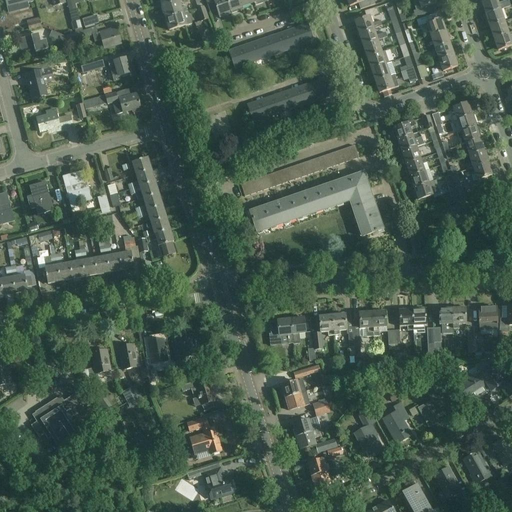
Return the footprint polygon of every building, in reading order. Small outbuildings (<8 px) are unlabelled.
[(5,0),(7,6),(9,13),(20,10),(18,4),(26,1),(27,3),(33,1),(32,0),(5,0)] [(76,9),(73,0),(66,0),(69,11),(76,9)] [(216,9),(219,18),(227,15),(226,13),(230,11),(226,0),(214,0),(213,0),(205,0),(209,12),(216,9)] [(226,0),(230,11),(231,14),(239,11),(238,8),(242,7),(239,0),(226,0)] [(347,0),(349,6),(358,3),(360,10),(375,5),(373,0),(347,0)] [(412,0),(416,10),(413,11),(415,17),(426,13),(424,7),(436,3),(434,0),(412,0)] [(481,3),(485,14),(485,15),(500,10),(511,6),(509,0),(497,4),(496,0),(488,0),(482,2),(481,3)] [(161,6),(165,18),(182,13),(187,11),(186,6),(180,8),(178,1),(161,6)] [(402,5),(396,7),(399,16),(405,14),(402,5)] [(203,6),(197,8),(198,8),(197,9),(201,21),(208,19),(203,6)] [(376,7),(364,11),(366,17),(354,21),(359,34),(373,29),(382,26),(380,21),(371,24),(369,17),(378,14),(376,7)] [(76,9),(69,11),(72,22),(79,20),(76,9)] [(390,19),(396,17),(393,9),(387,11),(390,19)] [(485,15),(485,14),(482,15),(482,16),(483,16),(485,23),(488,22),(489,27),(504,22),(506,21),(504,14),(501,15),(500,10),(485,15)] [(188,11),(187,11),(182,13),(165,18),(169,31),(192,24),(188,11)] [(96,15),(83,19),(85,27),(99,23),(96,15)] [(430,36),(445,31),(441,19),(429,23),(427,17),(416,21),(418,26),(426,23),(430,36)] [(39,18),(35,19),(26,21),(29,31),(42,28),(39,18)] [(82,28),(80,20),(79,20),(72,22),(71,22),(73,30),(82,28)] [(397,21),(391,23),(394,31),(400,29),(397,21)] [(489,27),(493,39),(508,34),(504,22),(489,27)] [(299,46),(313,41),(307,25),(294,29),(299,46)] [(95,42),(102,40),(104,48),(121,43),(117,29),(109,32),(108,30),(97,33),(95,27),(65,36),(68,43),(93,36),(95,42)] [(299,46),(294,29),(281,34),(286,50),(299,46)] [(359,34),(363,45),(377,40),(387,37),(385,33),(376,36),(373,29),(359,34)] [(67,44),(65,36),(51,31),(49,37),(67,44)] [(445,31),(430,36),(434,48),(449,43),(445,31)] [(404,41),(401,32),(395,34),(398,43),(404,41)] [(411,33),(406,35),(408,43),(414,41),(411,33)] [(48,49),(46,43),(41,44),(38,34),(18,39),(21,53),(35,50),(36,53),(48,49)] [(281,34),(268,38),(274,55),(286,50),(281,34)] [(511,46),(508,34),(493,39),(497,51),(511,46)] [(274,55),(268,38),(255,43),(261,59),(274,55)] [(363,45),(367,57),(381,53),(377,40),(363,45)] [(261,59),(255,43),(242,47),(248,64),(261,59)] [(434,48),(438,60),(453,55),(449,43),(434,48)] [(408,52),(405,45),(399,47),(402,54),(408,52)] [(415,45),(410,47),(413,55),(418,53),(415,45)] [(248,64),(242,47),(229,52),(234,68),(248,64)] [(367,57),(371,69),(389,63),(385,51),(381,53),(367,57)] [(453,55),(438,60),(443,72),(457,67),(453,55)] [(412,64),(409,56),(403,58),(406,66),(412,64)] [(414,59),(417,67),(422,65),(420,57),(414,59)] [(83,74),(104,68),(101,58),(80,64),(83,74)] [(130,73),(125,58),(121,59),(121,58),(108,61),(110,68),(115,66),(116,70),(111,71),(114,80),(119,79),(119,76),(130,73)] [(31,68),(32,73),(26,75),(27,82),(29,81),(34,99),(46,96),(44,84),(54,82),(51,69),(55,68),(54,62),(31,68)] [(375,81),(394,75),(395,74),(391,62),(389,63),(371,69),(375,81)] [(424,64),(422,65),(417,67),(421,78),(428,76),(424,64)] [(413,68),(407,70),(405,71),(409,83),(417,80),(413,68)] [(394,75),(375,81),(379,93),(398,87),(398,86),(394,75)] [(446,85),(462,81),(460,75),(444,79),(446,85)] [(325,78),(312,83),(318,100),(331,95),(325,78)] [(318,100),(312,83),(299,87),(305,104),(318,100)] [(305,104),(299,87),(286,92),(292,109),(305,104)] [(292,109),(286,92),(273,96),(279,113),(292,109)] [(112,104),(118,102),(118,100),(116,93),(105,95),(107,105),(112,104)] [(132,110),(132,112),(140,110),(136,95),(118,100),(118,102),(112,104),(115,115),(132,110)] [(260,101),(266,118),(279,113),(273,96),(260,101)] [(266,118),(260,101),(247,105),(253,122),(266,118)] [(454,121),(457,120),(472,115),(470,109),(471,109),(469,103),(452,108),(455,116),(452,117),(454,121)] [(40,132),(48,130),(49,133),(74,127),(71,116),(58,119),(55,110),(47,112),(48,116),(37,119),(38,123),(37,123),(36,124),(37,128),(38,129),(39,129),(40,132)] [(78,113),(79,120),(86,118),(84,111),(78,113)] [(432,115),(436,127),(440,126),(442,125),(438,113),(432,115)] [(457,120),(461,132),(476,127),(474,121),(475,121),(473,115),(472,116),(472,115),(457,120)] [(427,130),(433,128),(429,117),(423,119),(427,130)] [(414,122),(408,124),(393,129),(395,135),(394,135),(395,141),(397,140),(397,141),(412,136),(410,129),(416,127),(414,122)] [(461,132),(465,144),(480,139),(478,133),(479,133),(478,127),(476,128),(476,127),(461,132)] [(401,153),(421,146),(424,145),(418,133),(412,136),(397,141),(399,147),(398,148),(399,153),(401,152),(401,153)] [(465,144),(469,156),(484,151),(482,145),(483,144),(482,139),(480,140),(480,139),(465,144)] [(348,148),(352,160),(358,158),(354,145),(348,148)] [(421,146),(401,153),(403,159),(402,160),(404,165),(405,164),(405,165),(420,160),(418,153),(423,151),(421,146)] [(352,160),(348,148),(341,150),(346,162),(352,160)] [(346,162),(341,150),(335,152),(339,164),(346,162)] [(469,156),(473,168),(488,163),(486,157),(488,157),(486,151),(484,152),(484,151),(469,156)] [(339,164),(335,152),(329,154),(333,166),(339,164)] [(333,166),(329,154),(322,156),(327,169),(333,166)] [(316,158),(320,171),(327,169),(322,156),(316,158)] [(132,163),(135,175),(151,170),(147,158),(132,163)] [(310,161),(314,173),(320,171),(316,158),(310,161)] [(425,158),(420,160),(405,165),(407,171),(406,172),(408,177),(409,177),(424,172),(422,165),(426,163),(425,158)] [(304,163),(308,175),(314,173),(310,161),(304,163)] [(297,165),(301,177),(308,175),(304,163),(297,165)] [(488,163),(473,168),(475,175),(472,177),(473,182),(492,175),(490,169),(492,168),(490,163),(488,163)] [(291,167),(295,179),(301,177),(297,165),(291,167)] [(285,169),(289,182),(295,179),(291,167),(285,169)] [(107,182),(113,181),(110,169),(103,171),(107,182)] [(278,171),(282,184),(289,182),(285,169),(278,171)] [(135,175),(139,187),(155,182),(151,170),(135,175)] [(79,208),(78,203),(92,199),(84,171),(62,177),(71,210),(79,208)] [(272,174),(276,186),(282,184),(278,171),(272,174)] [(383,229),(363,172),(249,211),(257,233),(349,201),(361,237),(383,229)] [(424,172),(409,177),(411,183),(410,183),(412,189),(413,188),(428,183),(424,172)] [(276,186),(272,174),(266,176),(270,188),(276,186)] [(457,174),(452,175),(452,176),(451,176),(455,188),(461,186),(459,182),(457,174)] [(263,190),(270,188),(266,176),(259,178),(263,190)] [(455,188),(451,176),(445,178),(449,190),(455,188)] [(257,192),(263,190),(259,178),(253,180),(257,192)] [(247,182),(251,194),(257,192),(253,180),(247,182)] [(428,183),(413,188),(415,195),(414,195),(416,201),(440,193),(436,181),(428,183)] [(29,187),(32,196),(27,197),(31,210),(35,208),(37,215),(53,210),(45,182),(29,187)] [(138,201),(143,199),(158,194),(155,182),(139,187),(141,191),(137,192),(137,193),(135,194),(138,201)] [(251,194),(247,182),(240,184),(244,197),(251,194)] [(143,199),(147,211),(162,206),(158,194),(143,199)] [(0,225),(14,221),(10,209),(9,209),(8,204),(9,204),(7,196),(0,197),(0,225)] [(106,196),(98,198),(102,214),(111,212),(106,196)] [(166,218),(162,206),(147,211),(151,223),(166,218)] [(61,221),(68,219),(64,207),(58,209),(61,221)] [(83,227),(81,217),(71,220),(73,230),(83,227)] [(170,230),(166,218),(151,223),(153,229),(150,230),(149,229),(136,233),(138,240),(145,238),(170,230)] [(174,242),(170,230),(145,238),(147,243),(156,240),(158,247),(160,247),(164,257),(161,258),(162,259),(175,254),(172,243),(174,242)] [(52,240),(50,232),(29,237),(31,245),(52,240)] [(131,233),(120,237),(122,242),(133,238),(131,233)] [(146,239),(138,240),(140,253),(148,252),(146,239)] [(125,249),(135,247),(134,241),(123,243),(125,249)] [(118,255),(121,271),(134,268),(131,252),(118,255)] [(106,257),(109,273),(121,271),(118,255),(106,257)] [(94,259),(97,275),(109,273),(106,257),(94,259)] [(82,261),(85,277),(97,275),(94,259),(82,261)] [(82,261),(69,263),(72,279),(85,277),(82,261)] [(72,279),(69,263),(57,266),(60,282),(72,279)] [(60,282),(57,266),(45,268),(47,284),(60,282)] [(12,278),(15,294),(27,291),(24,276),(12,278)] [(15,294),(12,278),(0,280),(3,296),(15,294)] [(511,306),(508,307),(508,320),(500,320),(499,334),(508,334),(508,327),(511,326),(511,306)] [(487,323),(497,323),(496,307),(478,308),(479,326),(487,325),(487,323)] [(425,310),(424,310),(424,308),(418,308),(418,310),(412,310),(413,331),(413,335),(418,335),(418,332),(424,332),(424,326),(426,326),(425,310)] [(465,308),(452,309),(452,329),(458,329),(458,325),(466,325),(465,308)] [(407,331),(413,331),(412,310),(406,310),(406,309),(400,309),(400,310),(399,310),(399,327),(407,326),(407,331)] [(452,329),(452,309),(439,309),(439,325),(442,325),(442,334),(453,333),(452,329)] [(372,312),(374,337),(380,336),(379,328),(387,327),(386,311),(384,311),(384,310),(378,310),(378,312),(372,312)] [(361,313),(359,314),(360,329),(367,329),(367,337),(374,337),(372,312),(366,313),(366,311),(361,312),(361,313)] [(340,331),(347,330),(345,314),(344,314),(344,313),(338,313),(338,315),(332,315),(334,336),(340,335),(340,331)] [(334,336),(332,315),(326,316),(326,314),(321,315),(321,316),(319,317),(320,333),(328,332),(328,336),(334,336)] [(291,320),(294,343),(294,345),(300,344),(299,339),(305,338),(305,333),(306,333),(304,318),(291,320)] [(349,331),(358,330),(357,319),(348,320),(349,331)] [(281,336),(287,335),(288,344),(294,343),(291,320),(270,322),(272,337),(270,337),(271,346),(282,345),(281,336)] [(314,349),(322,349),(321,343),(319,343),(318,333),(313,333),(314,348),(314,349)] [(178,369),(184,368),(182,359),(196,356),(196,355),(200,355),(197,336),(193,337),(192,335),(178,338),(181,352),(175,353),(178,369)] [(147,368),(148,375),(149,379),(155,378),(152,364),(167,362),(163,340),(148,343),(151,358),(145,359),(147,368)] [(131,371),(131,369),(138,368),(134,346),(119,349),(122,371),(124,370),(125,372),(126,373),(131,372),(131,371)] [(97,351),(97,352),(91,353),(94,369),(88,370),(91,386),(99,385),(97,374),(110,372),(107,351),(105,351),(104,349),(103,348),(98,349),(97,351)] [(471,375),(463,380),(458,383),(466,397),(487,384),(491,391),(505,383),(503,379),(508,376),(497,358),(483,359),(489,367),(479,373),(480,374),(473,379),(471,375)] [(7,367),(5,359),(0,359),(0,386),(13,384),(10,366),(7,367)] [(335,363),(327,364),(328,372),(336,371),(335,363)] [(432,370),(438,382),(447,377),(440,365),(432,370)] [(319,366),(314,367),(294,373),(296,380),(321,372),(319,366)] [(284,399),(300,394),(297,381),(282,386),(284,392),(282,392),(284,399)] [(214,407),(213,402),(216,401),(210,384),(196,388),(194,383),(181,387),(182,393),(191,390),(193,398),(199,396),(199,398),(193,400),(195,407),(202,405),(205,412),(214,407)] [(430,391),(435,400),(419,409),(429,428),(457,413),(441,385),(430,391)] [(137,403),(130,389),(123,393),(130,407),(137,403)] [(310,405),(306,392),(300,394),(284,399),(286,405),(287,404),(289,411),(310,405)] [(393,403),(398,400),(394,392),(388,395),(393,403)] [(32,415),(36,422),(30,426),(38,437),(44,434),(47,439),(51,437),(57,447),(79,433),(77,431),(96,419),(91,411),(87,413),(75,394),(64,401),(61,396),(32,415)] [(312,405),(314,411),(328,407),(326,401),(312,405)] [(382,417),(375,404),(372,406),(374,408),(370,410),(376,421),(382,417)] [(394,408),(397,413),(384,421),(397,444),(411,436),(403,422),(408,419),(400,405),(394,408)] [(328,407),(314,411),(316,417),(330,413),(328,407)] [(358,416),(365,429),(354,435),(364,453),(366,452),(369,459),(383,452),(374,434),(375,433),(369,424),(375,421),(370,410),(358,416)] [(206,419),(192,423),(187,425),(189,433),(202,428),(205,437),(190,442),(195,458),(210,453),(211,455),(221,452),(215,431),(210,433),(206,419)] [(295,437),(312,432),(308,420),(293,425),(295,431),(294,431),(295,437)] [(317,431),(312,432),(295,437),(297,444),(299,443),(301,449),(315,445),(316,445),(314,438),(326,435),(324,429),(317,431)] [(318,454),(337,448),(335,439),(316,445),(315,445),(318,454)] [(511,449),(511,450),(505,439),(493,446),(505,467),(511,463),(511,464),(511,449)] [(173,446),(162,449),(164,454),(174,450),(173,446)] [(341,448),(331,451),(333,458),(343,455),(341,448)] [(476,485),(491,477),(478,452),(463,460),(472,476),(471,477),(476,485)] [(326,472),(332,470),(338,469),(339,468),(341,468),(340,465),(338,466),(337,463),(325,466),(323,460),(309,464),(310,470),(308,471),(310,476),(312,476),(326,472)] [(354,466),(345,468),(344,468),(347,478),(359,475),(356,465),(354,466)] [(221,468),(211,471),(210,467),(188,473),(190,480),(203,477),(206,486),(207,486),(211,501),(236,494),(230,476),(224,478),(221,468)] [(443,503),(461,493),(448,469),(434,476),(443,493),(439,495),(443,503)] [(326,472),(312,476),(314,483),(312,483),(314,488),(316,487),(316,489),(330,484),(326,472)] [(494,486),(505,503),(511,498),(511,496),(502,481),(494,486)] [(431,511),(417,486),(402,495),(411,511),(431,511)] [(479,511),(473,499),(466,503),(470,511),(479,511)] [(393,511),(388,502),(369,511),(393,511)]
